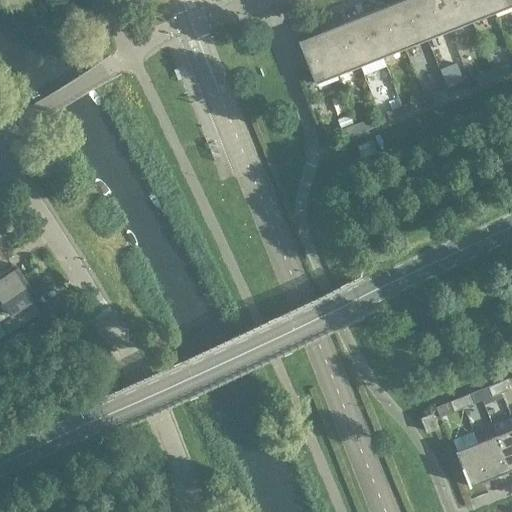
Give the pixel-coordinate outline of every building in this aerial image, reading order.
[(427,39),(411,0),(401,0),(388,5),(388,4),(387,4),(404,48),(427,39)] [(449,30),(436,0),(411,0),(427,39),(449,30)] [(471,21),(462,0),(436,0),(449,30),(471,21)] [(493,12),(488,0),(462,0),(471,21),(493,12)] [(511,0),(488,0),(493,12),(511,5),(511,0)] [(404,48),(387,4),(386,5),(386,6),(366,14),(366,13),(365,13),(382,57),(404,48)] [(382,57),(365,13),(363,14),(364,15),(344,23),(343,21),(342,22),(360,65),(382,57)] [(360,65),(342,22),(341,22),(341,24),(322,32),(321,30),(320,31),(337,74),(360,65)] [(337,74),(320,31),(319,31),(319,32),(299,40),(299,39),(296,40),(297,43),(298,43),(302,53),(300,54),(306,68),(308,67),(314,83),(337,74)] [(507,65),(491,71),(494,79),(510,73),(507,65)] [(494,79),(491,71),(475,77),(478,85),(494,79)] [(462,82),(446,89),(450,97),(465,91),(462,82)] [(450,97),(446,89),(430,95),(434,103),(450,97)] [(417,100),(402,106),(405,115),(421,108),(417,100)] [(405,115),(402,106),(386,113),(389,121),(405,115)] [(340,130),(352,125),(348,116),(336,121),(340,130)] [(373,118),(357,124),(360,132),(376,126),(373,118)] [(360,132),(357,124),(341,130),(344,139),(360,132)] [(371,141),(357,146),(361,157),(375,152),(371,141)] [(15,271),(5,255),(0,258),(0,298),(26,282),(18,270),(15,271)] [(34,294),(26,282),(0,298),(0,324),(7,335),(42,313),(31,296),(34,294)] [(42,317),(29,325),(35,336),(49,327),(42,317)] [(511,389),(507,379),(498,382),(502,392),(511,389)] [(502,392),(498,382),(488,386),(492,396),(502,392)] [(473,404),(469,394),(460,397),(464,407),(473,404)] [(464,407),(460,397),(451,401),(455,411),(464,407)] [(428,431),(435,429),(439,427),(433,413),(422,418),(428,431)] [(511,470),(511,429),(497,435),(511,471),(511,470)] [(511,471),(497,435),(478,443),(492,478),(511,471)] [(492,478),(478,443),(458,450),(472,486),(492,478)]
